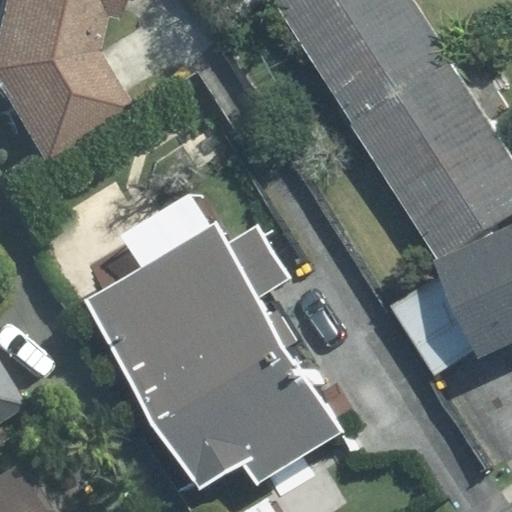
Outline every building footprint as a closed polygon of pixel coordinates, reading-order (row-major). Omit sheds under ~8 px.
[(6,0),(0,20),(0,79),(45,156),(134,104),(95,39),(110,0),(6,0)] [(511,150),(415,0),(267,0),(432,257),(511,205),(511,150)] [(245,202),(111,283),(246,509),(381,429),(245,202)] [(511,245),(483,260),(413,312),(458,371),(511,329),(511,245)] [(0,341),(0,425),(37,404),(0,341)] [(76,511),(27,439),(0,457),(0,511),(76,511)] [(298,511),(283,490),(252,511),(298,511)]
